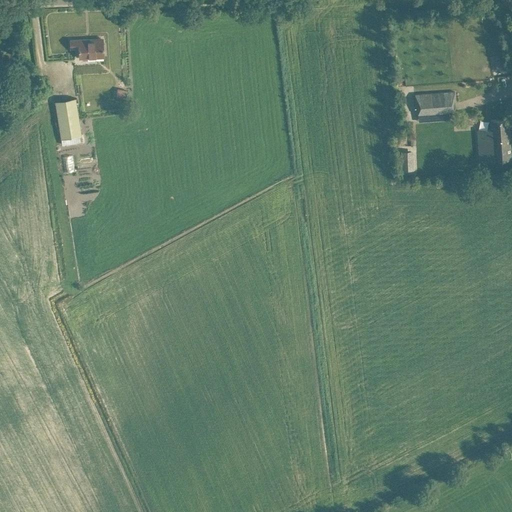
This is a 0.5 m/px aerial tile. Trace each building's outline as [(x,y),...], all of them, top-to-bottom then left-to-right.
[(104,57),(103,49),(103,39),(87,40),(87,38),(70,39),(71,48),(75,48),(81,47),(81,58),(104,57)] [(503,70),(501,59),(494,60),(497,72),(503,70)] [(120,89),(119,96),(126,98),(127,91),(120,89)] [(457,94),(417,97),(418,107),(425,107),(425,113),(453,111),(453,105),(458,105),(457,94)] [(62,144),(82,141),(75,98),(55,101),(62,144)] [(477,130),(478,140),(479,159),(511,157),(509,118),(490,119),(491,129),(477,130)] [(432,132),(433,142),(434,162),(455,161),(453,131),(432,132)] [(86,171),(82,143),(63,146),(67,174),(86,171)] [(92,189),(99,193),(104,186),(97,181),(92,189)] [(68,206),(78,205),(75,182),(65,183),(68,206)]
